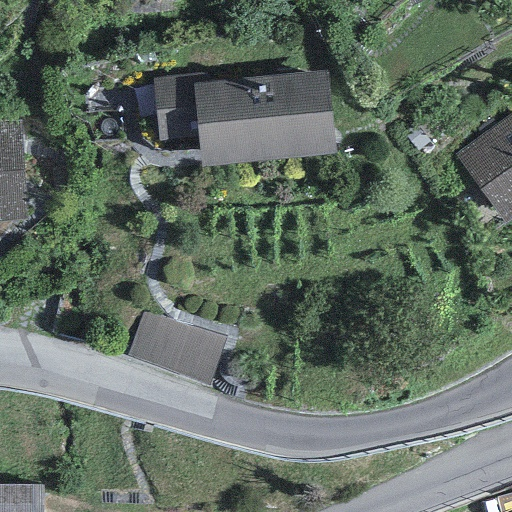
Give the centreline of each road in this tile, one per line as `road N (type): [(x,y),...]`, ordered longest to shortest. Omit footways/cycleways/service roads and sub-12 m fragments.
road 1 (tertiary): [(511,387),(375,432),(308,438),(0,364)]
road 2 (tertiary): [(374,511),(511,450)]
